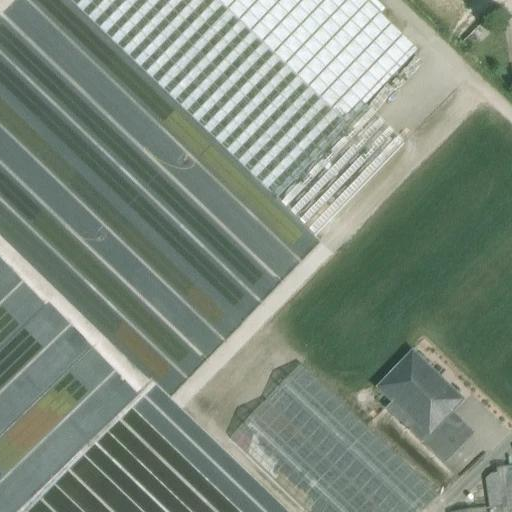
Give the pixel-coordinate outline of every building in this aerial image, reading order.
[(418,51),(364,0),(67,0),(276,200),(365,107),(418,51)] [(365,107),(276,200),(315,237),(404,144),(365,107)] [(40,267),(41,263),(39,264),(14,252),(7,266),(0,267),(0,268),(11,274),(12,279),(14,273),(21,276),(15,289),(8,285),(9,301),(20,300),(21,309),(41,318),(42,325),(61,323),(80,332),(79,317),(79,318),(76,291),(79,284),(64,277),(55,278),(46,274),(48,271),(40,267)] [(462,402),(413,354),(380,389),(415,423),(408,430),(422,444),(440,425),(447,418),(462,402)] [(425,511),(440,497),(302,365),(231,440),(306,511),(425,511)] [(469,440),(447,418),(440,425),(452,437),(434,456),(445,466),(469,440)] [(452,437),(440,425),(422,444),(434,456),(452,437)] [(511,511),(511,467),(496,470),(497,475),(491,476),(485,480),(489,511),(511,511)]
